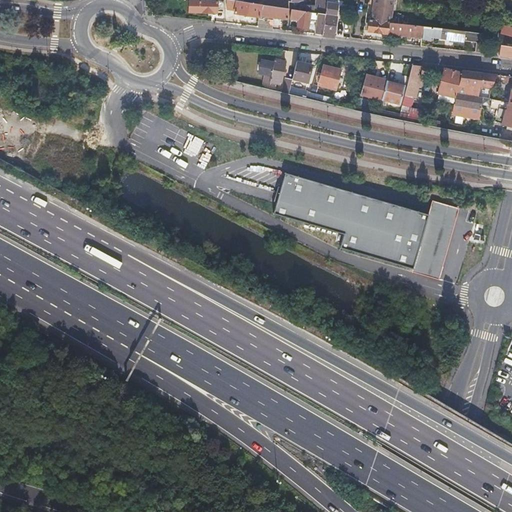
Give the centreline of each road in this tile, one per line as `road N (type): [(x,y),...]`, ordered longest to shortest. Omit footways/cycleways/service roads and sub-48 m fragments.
road 1 (motorway): [(511,496),(0,206)]
road 2 (motorway): [(511,458),(164,268),(0,190)]
road 3 (motorway): [(0,258),(451,511)]
road 4 (motorway): [(0,279),(247,434),(343,511)]
road 5 (secondary): [(150,83),(250,121),(511,176)]
road 6 (secondary): [(511,162),(240,104),(191,82),(171,56)]
road 7 (secondary): [(170,48),(185,34),(213,31),(511,64)]
road 8 (secondary): [(482,312),(410,511)]
road 9 (secondary): [(439,511),(499,315)]
